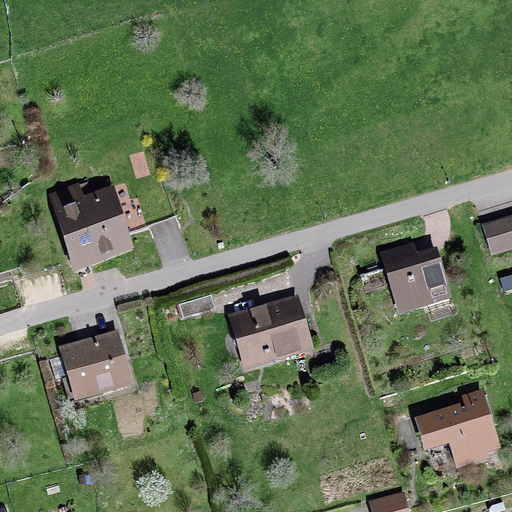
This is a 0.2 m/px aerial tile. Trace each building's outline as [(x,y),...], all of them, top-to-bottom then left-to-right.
[(69,259),(74,270),(129,248),(112,192),(93,200),(86,184),(52,198),(71,259),(69,259)] [(511,218),(483,227),(492,256),(511,249),(511,218)] [(412,261),(408,248),(383,255),(400,312),(449,297),(435,254),(412,261)] [(183,319),(212,311),(208,296),(179,305),(183,319)] [(309,348),(295,301),(233,319),(246,366),(309,348)] [(55,382),(70,378),(75,395),(100,388),(101,392),(129,384),(116,336),(97,341),(98,345),(49,359),(55,382)] [(467,408),(419,423),(426,447),(450,439),(458,466),(483,458),(481,451),(496,447),(480,394),(464,399),(467,408)] [(406,511),(402,495),(372,503),(373,511),(406,511)]
